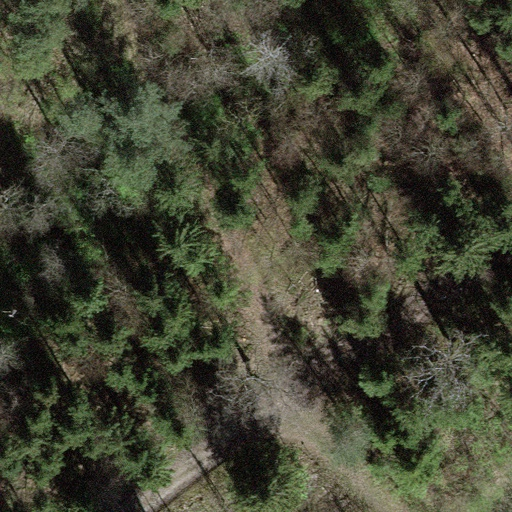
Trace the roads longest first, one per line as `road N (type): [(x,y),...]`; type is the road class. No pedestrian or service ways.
road 1 (track): [(286,386),(133,0)]
road 2 (track): [(511,221),(286,386)]
road 3 (track): [(286,386),(126,511)]
